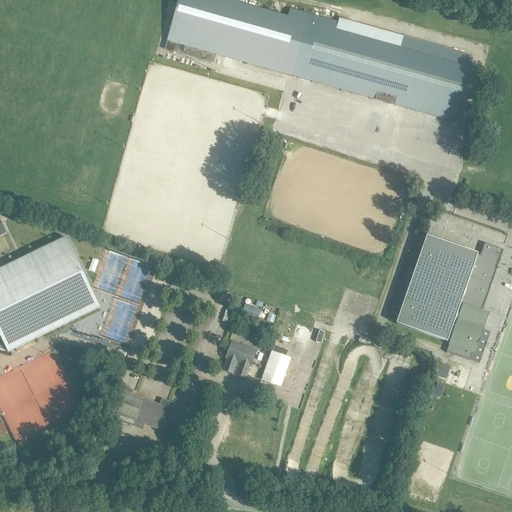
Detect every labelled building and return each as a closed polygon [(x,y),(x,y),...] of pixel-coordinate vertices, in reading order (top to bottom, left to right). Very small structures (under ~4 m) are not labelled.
[(335,31),(337,22),(290,9),(288,17),(227,0),(178,0),(167,41),(168,41),(168,42),(185,47),(183,55),(214,64),(216,55),(376,100),(375,101),(394,106),(395,105),(454,122),(454,121),(453,121),(468,68),(335,31)] [(188,238),(256,256),(264,227),(196,208),(188,238)] [(474,354),(488,314),(482,312),(504,250),(485,244),(480,256),(478,255),(478,254),(427,236),(424,245),(416,242),(391,314),(399,317),(396,325),(447,342),(448,342),(450,343),(447,353),(469,361),(472,354),(474,354)] [(0,350),(5,352),(7,351),(8,353),(79,318),(99,308),(80,268),(65,238),(0,269),(0,350)] [(226,361),(227,361),(224,372),(246,379),(250,367),(251,368),(257,352),(232,343),(226,361)] [(281,387),(290,359),(271,352),(261,381),(281,387)] [(444,386),(437,384),(434,395),(440,398),(444,386)] [(120,392),(113,414),(118,416),(117,420),(134,426),(143,400),(120,392)] [(143,400),(134,426),(143,429),(144,425),(165,432),(175,405),(163,401),(161,406),(143,400)] [(297,417),(304,419),(306,410),(299,408),(297,417)] [(261,431),(234,431),(234,435),(230,435),(230,444),(243,443),(243,451),(259,451),(259,443),(262,443),(261,431)] [(341,439),(339,453),(347,454),(349,441),(341,439)] [(375,457),(372,444),(360,446),(362,455),(365,454),(367,459),(375,457)] [(227,445),(223,456),(234,460),(238,449),(227,445)]
